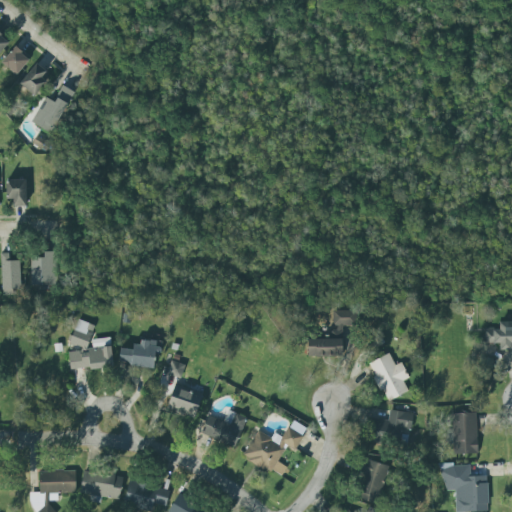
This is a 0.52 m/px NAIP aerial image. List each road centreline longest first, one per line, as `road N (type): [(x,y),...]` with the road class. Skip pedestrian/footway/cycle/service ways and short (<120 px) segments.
road 1 (residential): [(36,434),(133,443),(177,456),(261,511)]
road 2 (residential): [(292,511),(332,456),(337,403)]
